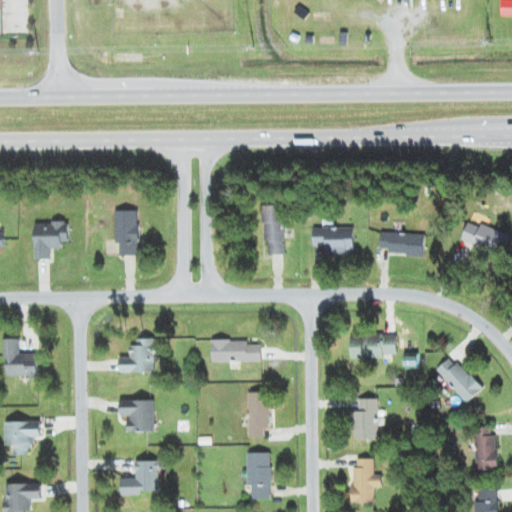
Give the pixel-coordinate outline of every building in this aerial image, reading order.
[(511,0),(501,0),(502,14),(511,14),(511,0)] [(266,254),(285,253),(284,204),(265,205),(266,254)] [(121,242),(121,255),(140,254),(139,209),(116,209),(116,242),(121,242)] [(462,239),(502,256),(510,235),(470,218),(462,239)] [(70,241),(70,222),(35,221),(35,259),(51,259),(52,248),(63,248),(63,241),(70,241)] [(313,245),(327,246),(326,252),(354,252),(355,227),(314,226),(313,245)] [(425,255),(426,233),(382,231),(381,253),(425,255)] [(351,335),(352,357),(398,356),(397,334),(351,335)] [(8,376),(38,375),(38,352),(20,353),(20,337),(4,338),(4,357),(8,357),(8,376)] [(213,361),(263,360),(262,344),(249,344),(249,339),(212,340),(213,361)] [(157,371),(156,344),(131,345),(131,355),(120,355),(121,372),(157,371)] [(483,389),(460,360),(465,356),(459,349),(437,367),(466,403),(483,389)] [(419,367),(419,352),(404,352),(405,367),(419,367)] [(248,391),(249,436),(266,436),(266,428),(271,428),(270,391),(248,391)] [(155,399),(121,398),(121,416),(129,416),(129,431),(155,431),(155,399)] [(378,439),(379,398),(360,398),(360,411),(353,411),(352,439),(378,439)] [(41,420),(6,421),(6,444),(14,444),(15,454),(30,454),(29,444),(36,444),(35,436),(42,436),(41,420)] [(498,471),(497,435),(491,435),(491,426),(475,427),(476,471),(498,471)] [(272,498),(271,451),(248,452),(248,485),(252,485),(252,498),(272,498)] [(353,503),(375,502),(375,487),(383,487),(382,474),(375,474),(375,458),(357,458),(358,466),(353,466),(353,503)] [(160,493),(161,460),(137,460),(137,478),(123,478),(122,492),(160,493)] [(25,511),(26,510),(32,510),(31,497),(42,497),(42,482),(6,483),(6,511),(25,511)] [(475,511),(498,511),(498,488),(480,488),(480,500),(475,500),(475,511)]
